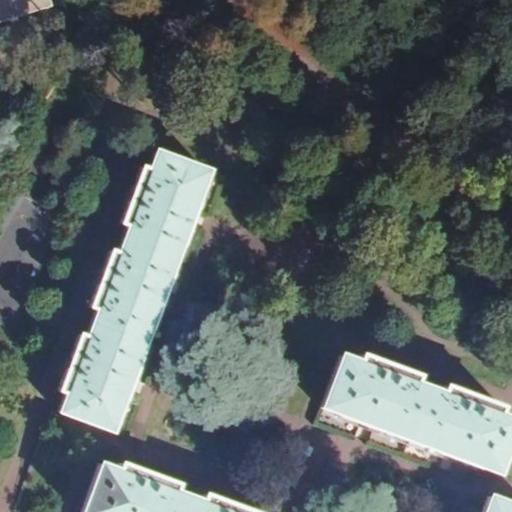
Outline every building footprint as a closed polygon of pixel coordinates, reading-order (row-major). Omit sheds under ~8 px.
[(118,250),(110,247),(88,304),(96,308),(87,334),(79,331),(56,389),(66,392),(60,410),(112,429),(127,386),(163,290),(190,217),(208,167),(155,148),(148,167),(140,164),(119,220),(128,223),(118,250)] [(0,217),(15,190),(0,182),(0,217)] [(348,359),(329,352),(310,403),(362,423),(440,452),(488,470),(507,417),(489,410),(491,403),(434,382),(431,388),(405,379),(407,372),(352,352),(348,359)] [(119,470),(100,464),(82,511),(257,511),(204,492),(201,500),(176,490),(178,482),(122,462),(119,470)] [(511,511),(511,505),(490,498),(484,511),(511,511)]
